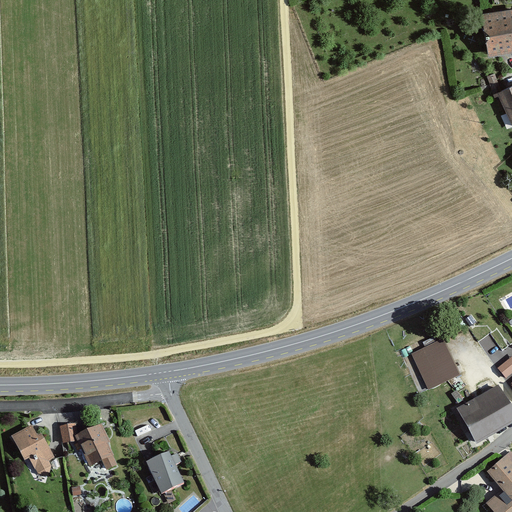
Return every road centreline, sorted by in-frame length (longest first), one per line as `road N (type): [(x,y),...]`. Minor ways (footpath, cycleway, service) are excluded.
road 1 (track): [(0,362),(165,352),(286,325),(297,294),(284,0)]
road 2 (secondary): [(168,371),(322,335),(511,257)]
road 3 (residential): [(170,394),(0,408)]
road 4 (secondary): [(0,384),(168,371)]
road 5 (unclassified): [(511,433),(401,511)]
